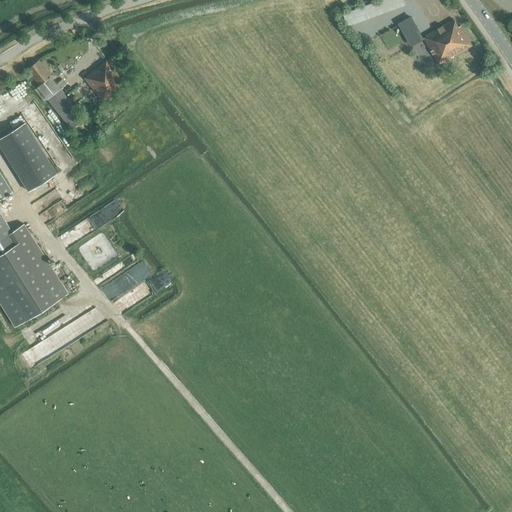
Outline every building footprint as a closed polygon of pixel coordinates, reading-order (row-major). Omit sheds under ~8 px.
[(421,35),(403,4),(391,11),(408,42),(421,35)] [(422,38),(438,66),(472,47),(461,27),(459,29),(454,20),(422,38)] [(46,102),(49,100),(72,130),(84,120),(62,90),(51,76),(52,75),(40,59),(25,70),(38,87),(36,88),(46,102)] [(87,80),(104,102),(125,84),(115,71),(106,60),(91,72),(93,75),(87,80)] [(25,122),(0,137),(0,145),(28,191),(57,173),(25,122)] [(0,300),(16,326),(66,294),(29,235),(30,234),(23,223),(11,231),(0,213),(0,199),(12,192),(0,173),(0,300)]
